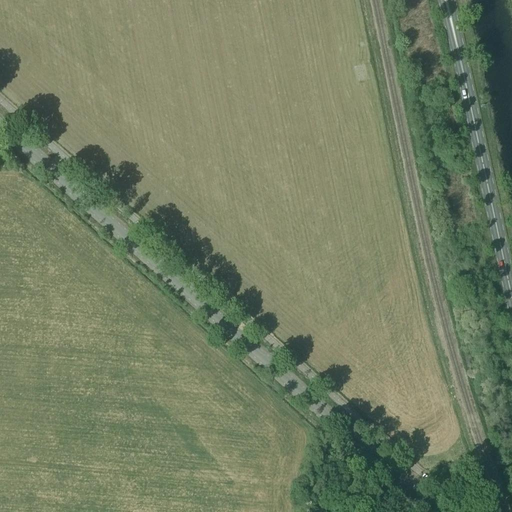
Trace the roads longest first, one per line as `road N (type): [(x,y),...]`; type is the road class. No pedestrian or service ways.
road 1 (secondary): [(433,511),(0,126)]
road 2 (primary): [(511,310),(444,0)]
